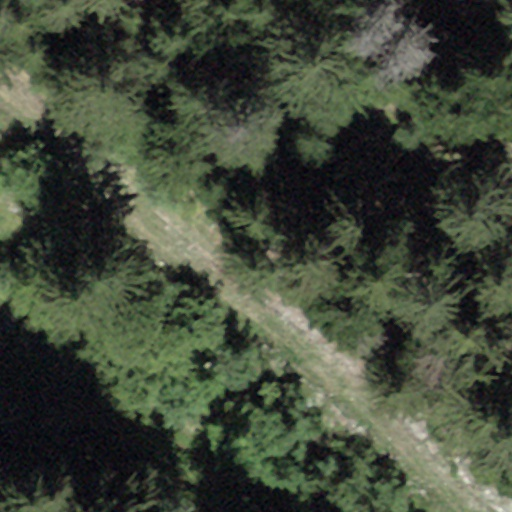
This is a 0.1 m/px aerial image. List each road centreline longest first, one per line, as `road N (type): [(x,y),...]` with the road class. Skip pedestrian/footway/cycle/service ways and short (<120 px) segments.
road 1 (track): [(0,106),(139,189),(501,511)]
road 2 (track): [(251,511),(0,375)]
